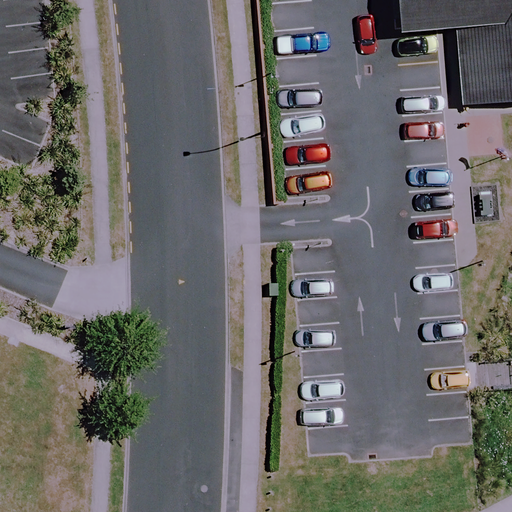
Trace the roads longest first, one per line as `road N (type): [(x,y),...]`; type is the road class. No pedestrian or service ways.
road 1 (tertiary): [(161,0),(180,210),(173,511)]
road 2 (unknown): [(323,211),(334,462)]
road 3 (unknown): [(307,0),(323,211)]
road 4 (unknown): [(180,210),(323,211)]
